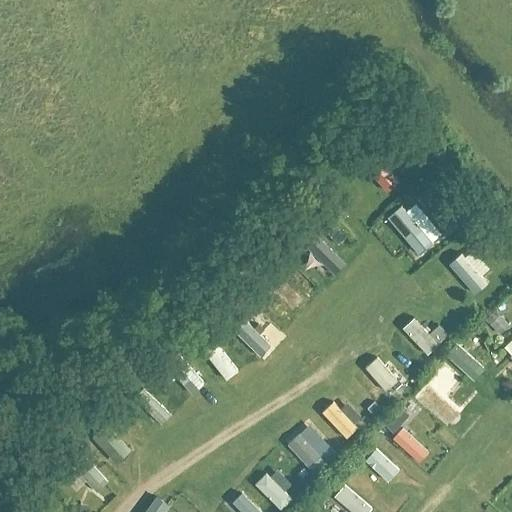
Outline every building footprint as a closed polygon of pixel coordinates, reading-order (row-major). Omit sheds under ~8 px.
[(393,188),(405,177),(370,141),(359,153),(393,188)] [(274,240),(270,244),(321,293),(361,244),(311,194),(274,240)] [(435,197),(426,205),(418,195),(406,206),(435,241),(457,222),(435,197)] [(339,196),(329,203),(342,222),(353,214),(339,196)] [(478,292),(493,283),(486,272),(493,269),(478,245),(457,258),(478,292)] [(230,282),(204,303),(261,370),(292,339),(230,282)] [(204,303),(172,331),(229,395),(261,370),(204,303)] [(494,318),(506,332),(511,327),(511,322),(503,311),(494,318)] [(398,325),(357,359),(390,398),(429,358),(398,325)] [(201,400),(214,389),(187,356),(173,366),(201,400)] [(440,365),(404,403),(455,450),(484,416),(440,365)] [(327,377),(294,402),(343,445),(366,419),(327,377)] [(294,402),(264,421),(318,471),(343,445),(294,402)] [(264,421),(213,455),(272,511),(280,511),(318,471),(264,421)] [(129,471),(142,458),(116,432),(103,445),(129,471)] [(378,450),(367,460),(389,483),(399,473),(378,450)] [(269,511),(212,457),(178,483),(213,511),(269,511)] [(331,511),(310,494),(295,511),(331,511)]
